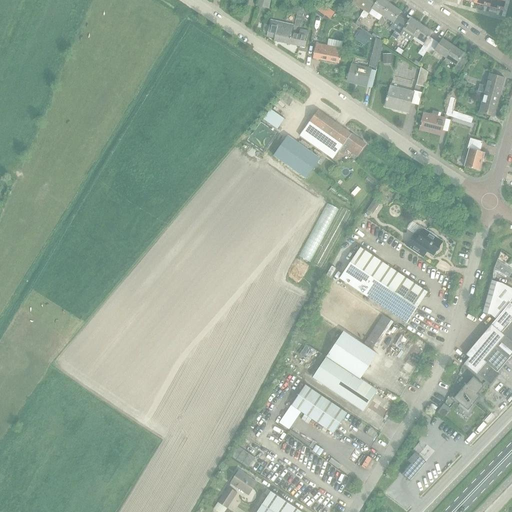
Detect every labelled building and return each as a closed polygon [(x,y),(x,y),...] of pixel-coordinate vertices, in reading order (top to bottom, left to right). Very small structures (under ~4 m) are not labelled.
[(353,0),(355,5),(363,10),(369,0),(353,0)] [(373,0),(369,0),(363,10),(368,14),(371,9),(381,16),(389,5),(382,0),(376,0),(375,2),(373,0)] [(491,0),(489,7),(502,11),(503,11),(505,0),(491,0)] [(334,13),(322,4),(315,13),(322,18),(324,15),(330,19),(334,13)] [(394,31),(402,19),(397,16),(400,12),(389,5),(381,16),(377,23),(381,26),(386,19),(392,23),(389,28),(394,31)] [(300,28),(304,11),(298,10),(294,26),(300,28)] [(402,19),(394,31),(391,36),(396,39),(402,30),(413,37),(420,25),(410,18),(407,23),(402,19)] [(304,48),(308,32),(299,29),(297,35),(291,34),(292,26),(270,21),(266,36),(273,38),(273,40),(304,48)] [(425,52),(433,40),(428,37),(431,32),(420,25),(413,37),(423,44),(416,53),(422,57),(425,52)] [(377,63),(382,43),(375,38),(369,61),(377,63)] [(445,58),(452,47),(441,39),(438,44),(433,40),(425,52),(431,56),(434,51),(445,58)] [(338,63),(341,49),(315,44),(312,58),(338,63)] [(452,47),(445,58),(455,65),(452,70),(458,74),(466,62),(460,59),(463,54),(452,47)] [(365,86),(370,70),(351,65),(346,81),(365,86)] [(423,87),(427,73),(420,69),(416,85),(423,87)] [(477,92),(484,94),(499,98),(504,78),(489,74),(486,87),(479,85),(477,92)] [(407,113),(412,93),(389,87),(385,104),(393,106),(393,109),(407,113)] [(499,98),(484,94),(479,113),(494,117),(499,98)] [(451,114),(455,99),(449,98),(445,113),(451,114)] [(357,157),(365,145),(317,110),(299,135),(333,159),(339,150),(343,153),(346,149),(357,157)] [(440,136),(444,119),(423,113),(419,127),(428,130),(427,132),(440,136)] [(287,136),(273,156),(306,179),(320,159),(287,136)] [(479,172),(484,153),(479,152),(482,142),(470,139),(467,149),(468,149),(463,168),(479,172)] [(430,232),(429,233),(424,230),(421,234),(417,231),(406,246),(417,253),(421,248),(433,255),(435,252),(437,251),(438,250),(439,249),(440,247),(439,246),(442,242),(435,237),(436,236),(430,232)] [(424,288),(423,289),(359,248),(339,279),(407,324),(424,298),(427,298),(430,293),(429,290),(426,287),(424,288)] [(469,357),(463,363),(486,384),(511,354),(511,289),(501,283),(492,280),(483,313),(492,315),(496,319),(482,336),(466,355),(469,357)] [(390,320),(382,315),(364,344),(372,349),(390,320)] [(377,390),(360,379),(377,354),(343,332),(312,378),(363,411),(377,390)] [(465,384),(453,399),(468,411),(480,396),(477,394),(484,386),(473,377),(466,385),(465,384)] [(347,413),(305,385),(291,405),(333,434),(347,413)] [(230,456),(248,467),(254,457),(237,446),(230,456)] [(413,461),(402,475),(405,478),(409,481),(425,462),(422,459),(414,452),(409,458),(413,461)] [(230,484),(248,495),(256,482),(238,471),(230,484)] [(228,487),(218,503),(227,508),(237,493),(228,487)] [(302,511),(270,491),(256,511),(302,511)]
